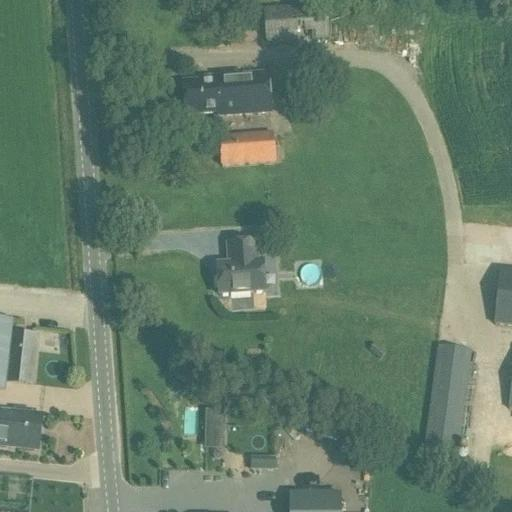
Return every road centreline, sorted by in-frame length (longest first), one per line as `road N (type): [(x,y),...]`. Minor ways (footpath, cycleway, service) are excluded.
road 1 (unknown): [(78,58),(349,51),(388,69),(403,91),(460,257),(487,360)]
road 2 (tertiary): [(113,511),(74,0)]
